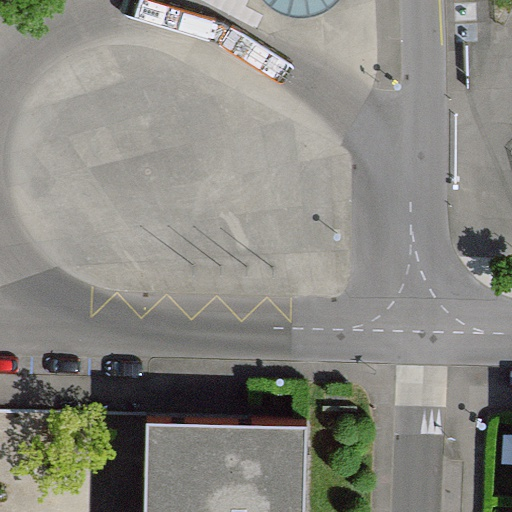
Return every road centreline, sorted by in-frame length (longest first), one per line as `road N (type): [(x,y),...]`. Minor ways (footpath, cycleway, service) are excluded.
road 1 (residential): [(59,328),(425,330)]
road 2 (residential): [(424,0),(427,87),(416,184)]
road 3 (residential): [(418,511),(425,330)]
road 4 (residential): [(425,330),(416,184)]
